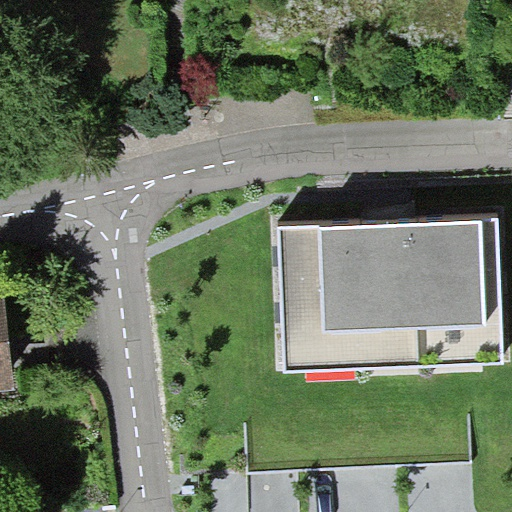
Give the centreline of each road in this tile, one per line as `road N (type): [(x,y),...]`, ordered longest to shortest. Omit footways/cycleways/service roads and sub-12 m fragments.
road 1 (residential): [(102,196),(239,157),(511,140)]
road 2 (residential): [(146,511),(102,196)]
